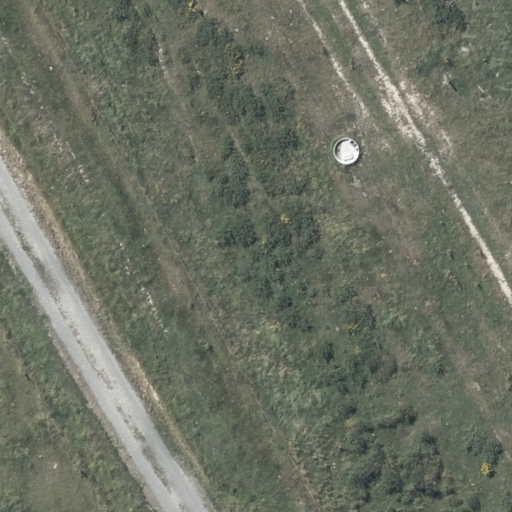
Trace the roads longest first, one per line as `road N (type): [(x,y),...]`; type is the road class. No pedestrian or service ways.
road 1 (track): [(0,206),(189,511)]
road 2 (track): [(350,0),(511,279)]
